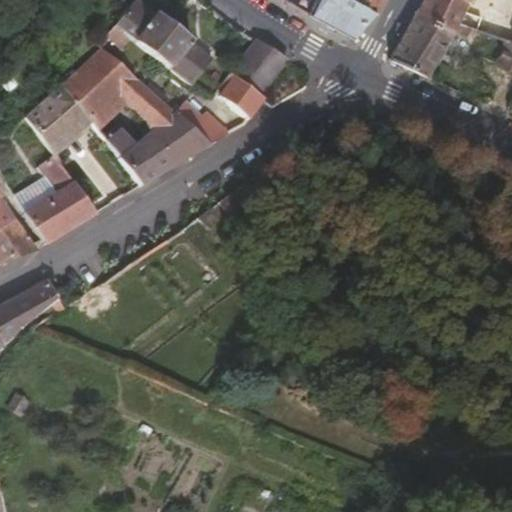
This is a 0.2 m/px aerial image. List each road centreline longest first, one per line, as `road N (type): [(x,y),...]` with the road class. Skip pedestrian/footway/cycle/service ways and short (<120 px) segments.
road 1 (residential): [(0,280),(357,77)]
road 2 (secondary): [(357,77),(511,143)]
road 3 (secondary): [(229,0),(357,77)]
